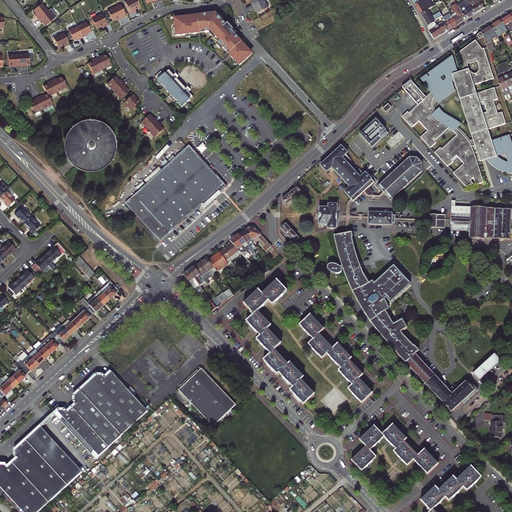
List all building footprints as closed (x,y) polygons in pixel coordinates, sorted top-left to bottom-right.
[(136,0),(128,0),(125,2),(130,12),(135,9),(136,9),(137,10),(141,8),(136,0)] [(264,0),(252,6),(254,10),(255,9),(258,13),(268,8),(264,0)] [(466,0),(463,0),(456,4),(466,19),(475,14),(468,2),(466,0)] [(471,0),(468,2),(475,14),(484,8),(479,0),(474,0),(472,2),(471,0)] [(428,10),(425,5),(422,1),(415,5),(421,15),(427,11),(428,10)] [(48,11),(42,3),(33,10),(36,14),(37,15),(35,16),(38,19),(48,11)] [(466,19),(456,4),(456,3),(450,7),(454,13),(451,15),(457,25),(466,19)] [(120,4),(107,11),(112,21),(118,18),(119,18),(120,19),(126,16),(120,4)] [(54,19),(48,11),(38,19),(40,22),(42,21),(43,22),(45,26),(54,19)] [(421,15),(428,26),(434,22),(433,21),(435,20),(436,19),(437,19),(440,17),(439,16),(442,14),(440,11),(431,17),(427,11),(421,15)] [(91,19),(96,29),(102,26),(103,26),(104,27),(107,25),(102,14),(91,19)] [(175,23),(176,36),(198,34),(198,32),(205,31),(205,33),(209,32),(212,32),(220,41),(218,42),(227,51),(228,50),(233,56),(232,57),(236,61),(248,48),(245,44),(244,45),(239,40),(240,39),(232,31),(234,30),(228,24),(227,25),(219,17),(217,18),(214,14),(203,15),(203,16),(196,17),(196,16),(176,18),(177,23),(175,23)] [(451,29),(457,25),(451,15),(450,14),(444,18),(445,20),(447,22),(451,29)] [(511,27),(511,16),(510,14),(500,20),(506,31),(507,33),(511,31),(509,29),(511,27)] [(506,31),(500,20),(491,26),(495,32),(497,37),(506,31)] [(86,22),(77,26),(83,38),(86,36),(85,34),(87,34),(91,32),(86,22)] [(444,33),(439,25),(436,26),(434,22),(428,26),(427,26),(429,31),(428,31),(434,40),(444,33)] [(440,24),(439,25),(444,33),(448,30),(444,24),(443,22),(440,24)] [(77,26),(68,31),(73,41),(77,39),(78,38),(79,39),(83,38),(77,26)] [(489,36),(495,32),(491,26),(481,31),(483,36),(486,44),(491,41),(489,36)] [(53,38),(58,48),(64,45),(65,45),(66,46),(70,44),(64,33),(53,38)] [(475,40),(458,53),(463,70),(458,72),(452,56),(428,74),(429,76),(428,77),(427,75),(421,79),(431,94),(426,98),(411,82),(402,88),(418,105),(409,114),(407,112),(402,117),(411,128),(418,121),(427,131),(421,137),(431,148),(436,143),(434,141),(448,128),(453,132),(457,135),(441,149),(440,148),(435,153),(447,167),(453,162),(451,160),(456,155),(464,164),(453,173),(465,186),(473,184),(470,181),(473,178),(475,185),(483,183),(474,153),(471,147),(474,146),(480,162),(487,160),(490,164),(495,168),(502,172),(505,173),(511,174),(511,143),(509,135),(491,141),(488,130),(506,124),(502,112),(498,114),(494,101),(498,100),(494,88),(476,94),(474,86),(494,79),(484,48),(482,49),(475,40)] [(18,54),(8,55),(9,66),(13,66),(15,66),(15,68),(19,67),(18,54)] [(28,54),(18,54),(19,67),(23,67),(23,65),(24,65),(29,65),(28,54)] [(93,74),(111,65),(106,55),(101,57),(100,56),(92,60),(92,62),(87,64),(93,74)] [(161,72),(155,78),(158,81),(158,82),(162,86),(163,86),(166,90),(166,91),(174,100),(175,99),(179,103),(178,104),(182,108),(194,98),(189,92),(184,97),(182,94),(187,90),(177,79),(172,84),(171,82),(170,81),(174,76),(169,71),(164,75),(161,72)] [(511,91),(511,83),(508,75),(503,77),(510,93),(511,91)] [(47,94),(48,96),(66,87),(61,77),(56,80),(55,78),(47,82),(48,84),(43,86),(47,94)] [(107,84),(120,99),(129,92),(125,88),(126,87),(120,80),(119,81),(115,77),(107,84)] [(503,77),(498,79),(503,96),(510,93),(503,77)] [(29,103),(33,112),(51,103),(48,96),(47,94),(42,97),(41,95),(33,99),(33,101),(29,103)] [(133,95),(124,103),(131,111),(139,104),(136,99),(137,98),(133,95)] [(382,109),(386,112),(391,108),(388,104),(382,109)] [(142,123),(156,138),(164,131),(160,127),(162,126),(155,119),(154,120),(150,116),(142,123)] [(388,132),(376,119),(360,134),(371,147),(388,132)] [(151,180),(125,204),(151,232),(161,242),(179,225),(201,205),(202,204),(204,207),(220,193),(227,187),(226,186),(225,185),(189,145),(163,170),(159,166),(148,177),(151,180)] [(511,209),(454,206),(451,206),(450,219),(445,219),(445,215),(430,214),(429,220),(395,218),(395,216),(392,216),(392,213),(369,213),(368,216),(355,216),(352,215),(350,213),(350,207),(352,201),(362,193),(367,198),(380,199),(385,194),(390,200),(421,171),(422,164),(417,158),(409,157),(377,186),(383,192),(379,195),(368,195),(364,191),(376,179),(368,170),(360,178),(342,158),(347,154),(341,147),(320,165),(326,172),(331,168),(349,187),(344,192),(350,199),(346,205),(345,229),(349,229),(349,222),(353,220),(368,220),(368,225),(392,225),(392,223),(394,223),(395,221),(429,223),(429,228),(445,228),(445,227),(450,227),(450,231),(469,231),(469,239),(510,240),(511,220),(511,219),(511,209)] [(286,197),(282,200),(286,205),(290,202),(291,203),(295,199),(294,198),(301,192),(297,187),(290,193),(289,193),(285,196),(286,197)] [(0,198),(8,206),(11,203),(15,200),(12,197),(14,195),(8,188),(0,195),(0,198)] [(204,207),(202,204),(201,205),(204,209),(221,194),(220,193),(204,207)] [(327,229),(336,229),(337,205),(328,205),(328,208),(320,208),(319,214),(318,213),(317,219),(319,219),(318,228),(324,228),(324,225),(328,225),(327,229)] [(15,214),(24,223),(31,216),(22,207),(18,210),(15,214)] [(40,225),(31,216),(24,223),(33,232),(40,225)] [(286,224),(281,229),(285,233),(284,234),(287,238),(288,237),(294,244),(299,239),(293,232),(294,232),(286,224)] [(250,226),(244,230),(254,242),(257,245),(259,243),(258,242),(260,240),(265,245),(263,247),(267,251),(271,246),(254,227),(250,226)] [(254,242),(244,230),(239,234),(252,249),(255,247),(252,244),(254,242)] [(442,403),(450,413),(462,402),(474,391),(469,386),(466,382),(456,391),(453,388),(449,392),(447,390),(415,355),(418,352),(400,333),(407,328),(402,320),(393,325),(386,312),(389,309),(384,300),(386,299),(390,303),(410,284),(406,279),(405,280),(403,278),(404,277),(400,272),(398,273),(397,271),(398,270),(394,266),(374,284),(370,287),(369,285),(369,284),(369,283),(361,268),(364,267),(362,262),(359,263),(357,259),(352,237),(353,237),(352,232),(334,236),(337,251),(342,267),(340,267),(335,264),(330,264),(327,266),(328,269),(333,273),(337,274),(339,273),(343,269),(357,301),(372,326),(385,342),(442,403)] [(252,249),(239,234),(234,237),(247,252),(249,250),(253,255),(256,253),(252,249)] [(247,252),(234,237),(230,241),(232,244),(239,251),(241,253),(242,251),(245,254),(247,252)] [(0,251),(6,258),(15,249),(8,242),(3,247),(0,243),(0,251)] [(44,255),(51,262),(57,256),(59,257),(65,252),(57,243),(44,255)] [(225,260),(239,251),(232,244),(220,253),(225,260)] [(222,270),(229,266),(225,260),(220,253),(209,261),(217,272),(222,279),(224,277),(222,274),(221,275),(220,273),(223,271),(222,270)] [(51,262),(44,255),(35,263),(31,267),(39,276),(43,272),(41,271),(51,262)] [(206,257),(201,262),(208,272),(212,269),(215,274),(217,272),(209,261),(206,257)] [(194,267),(205,282),(206,281),(203,276),(208,272),(201,262),(194,267)] [(265,264),(261,267),(266,273),(270,270),(265,264)] [(194,267),(189,271),(200,286),(202,289),(207,285),(205,282),(194,267)] [(261,277),(266,273),(261,267),(256,271),(261,277)] [(27,270),(18,279),(25,286),(34,277),(27,270)] [(184,274),(194,289),(200,286),(189,271),(184,274)] [(15,295),(25,286),(18,279),(9,287),(10,289),(14,293),(15,295)] [(101,291),(109,300),(116,294),(115,293),(118,290),(110,281),(107,283),(108,285),(101,291)] [(272,305),(286,292),(287,292),(276,281),(262,294),(269,301),(272,305)] [(228,300),(234,296),(229,290),(224,294),(228,300)] [(254,315),(258,312),(269,301),(262,294),(258,290),(244,304),(251,312),(254,315)] [(109,300),(101,291),(95,297),(103,306),(109,300)] [(228,300),(224,294),(223,293),(216,298),(221,305),(228,300)] [(103,306),(95,297),(84,306),(87,308),(92,314),(95,312),(96,313),(103,306)] [(211,311),(217,307),(211,300),(206,303),(211,311)] [(76,317),(83,324),(90,318),(89,317),(92,314),(87,308),(76,317)] [(267,330),(271,326),(258,312),(254,315),(253,317),(247,322),(260,336),(267,330)] [(324,330),(315,320),(310,315),(299,325),(313,340),(319,334),(324,330)] [(70,323),(77,330),(83,324),(76,317),(70,323)] [(77,330),(70,323),(68,320),(61,326),(70,335),(77,330)] [(60,344),(70,335),(61,326),(61,325),(51,334),(60,344)] [(267,330),(260,336),(256,340),(270,355),(274,351),(281,344),(267,330)] [(41,344),(50,354),(58,347),(57,347),(60,344),(51,334),(41,343),(41,344)] [(319,334),(313,340),(308,344),(322,359),(327,354),(332,349),(319,334)] [(35,350),(44,359),(50,354),(41,344),(35,350)] [(351,358),(343,349),(338,344),(332,349),(327,354),(340,369),(349,361),(351,358)] [(35,349),(28,355),(38,365),(44,359),(35,350),(35,349)] [(264,361),(269,366),(273,370),(277,375),(279,374),(288,366),(274,351),(270,355),(264,361)] [(20,360),(17,363),(27,374),(30,371),(31,372),(38,365),(28,355),(21,361),(20,360)] [(473,375),(478,381),(500,361),(499,360),(500,359),(499,357),(498,358),(495,355),(473,375)] [(19,370),(12,377),(18,384),(25,377),(25,376),(27,374),(17,363),(16,361),(13,364),(19,370)] [(349,361),(340,369),(338,371),(352,386),(358,379),(363,375),(349,361)] [(304,379),(290,364),(288,366),(279,374),(284,379),(293,388),(301,381),(304,379)] [(235,405),(201,369),(178,391),(212,427),(235,405)] [(179,386),(180,388),(197,372),(196,370),(179,386)] [(60,410),(55,414),(96,460),(148,412),(129,390),(120,390),(121,381),(112,371),(105,377),(103,375),(98,374),(75,395),(75,401),(77,403),(67,413),(65,410),(60,410)] [(18,384),(12,377),(9,379),(7,376),(3,380),(6,382),(12,389),(18,384)] [(372,394),(368,389),(364,385),(358,379),(352,386),(348,390),(362,404),(372,394)] [(129,390),(121,381),(120,390),(129,390)] [(315,396),(301,381),(293,388),(291,391),(304,405),(315,396)] [(6,382),(0,387),(0,397),(1,398),(4,395),(4,396),(12,389),(6,382)] [(471,384),(469,386),(474,391),(462,402),(464,404),(477,391),(471,384)] [(506,416),(492,415),(491,431),(489,431),(489,437),(501,438),(502,423),(505,423),(506,416)] [(384,438),(396,450),(404,442),(406,440),(392,425),(385,432),(382,435),(384,438)] [(38,511),(82,472),(41,427),(15,450),(15,456),(18,458),(7,468),(5,465),(0,464),(0,487),(15,503),(18,504),(20,502),(24,507),(22,508),(22,511),(38,511)] [(374,427),(364,436),(359,441),(366,447),(370,451),(384,438),(382,435),(380,434),(374,427)] [(406,466),(413,460),(417,456),(413,452),(404,442),(396,450),(393,452),(406,466)] [(351,461),(362,472),(376,458),(370,451),(366,447),(351,461)] [(413,460),(425,473),(427,475),(438,465),(424,450),(417,456),(413,460)] [(460,456),(455,461),(458,465),(463,459),(460,456)] [(471,467),(461,477),(456,481),(464,489),(466,492),(481,478),(471,467)] [(157,478),(148,485),(153,490),(162,483),(157,478)] [(439,492),(445,499),(449,503),(464,489),(456,481),(453,478),(439,492)] [(445,499),(439,492),(436,489),(421,502),(427,509),(430,511),(431,511),(433,510),(445,499)] [(18,504),(15,503),(22,511),(22,508),(24,507),(20,502),(18,504)]
